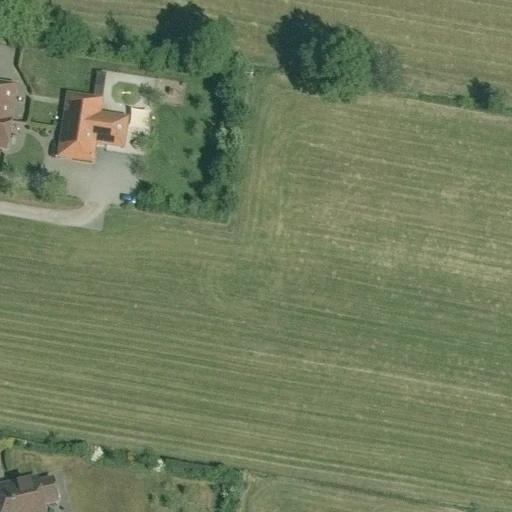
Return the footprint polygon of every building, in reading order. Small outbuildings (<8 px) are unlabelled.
[(0,114),(10,116),(15,88),(0,85),(0,114)] [(59,157),(59,159),(61,159),(74,161),(93,164),(95,145),(107,147),(123,150),(128,120),(112,118),(100,116),(102,101),(94,100),(69,96),(69,97),(62,140),(59,157)] [(9,123),(10,116),(0,114),(0,149),(6,151),(11,123),(9,123)] [(0,489),(0,511),(43,511),(42,507),(57,503),(53,482),(38,485),(37,481),(0,489)] [(83,482),(77,511),(137,511),(140,492),(83,482)]
